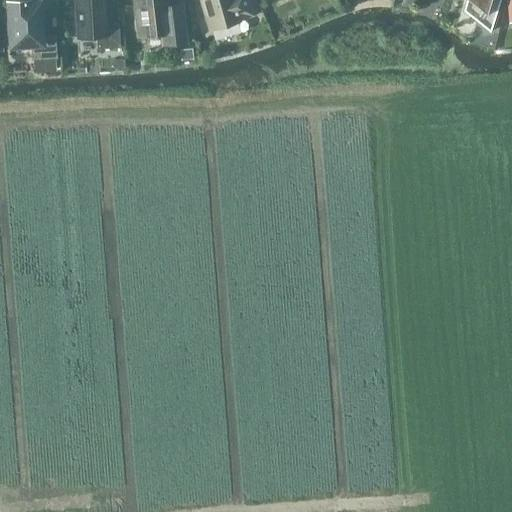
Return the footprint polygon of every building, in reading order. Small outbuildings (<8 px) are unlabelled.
[(38,2),(27,2),(26,0),(7,1),(10,46),(30,45),(31,59),(55,58),(54,36),(40,36),(38,2)] [(74,0),(76,38),(95,37),(96,49),(119,47),(118,24),(104,24),(102,0),(74,0)] [(167,0),(133,0),(137,37),(170,33),(171,45),(186,43),(182,8),(168,9),(167,0)] [(199,0),(208,30),(239,21),(239,19),(252,15),(247,0),(199,0)] [(467,0),(465,10),(492,31),(501,0),(467,0)]
